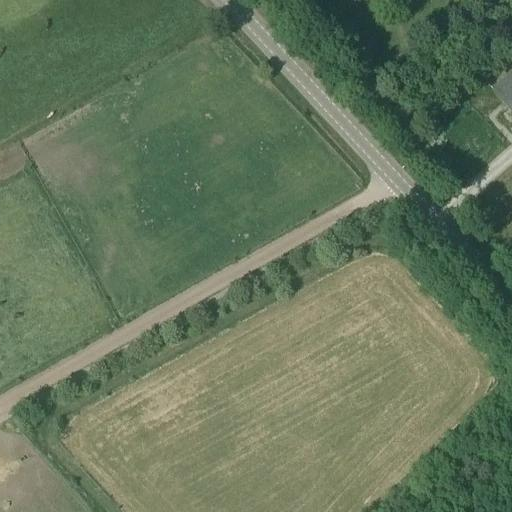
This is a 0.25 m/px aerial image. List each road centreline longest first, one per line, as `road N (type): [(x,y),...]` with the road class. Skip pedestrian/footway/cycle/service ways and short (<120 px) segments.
road 1 (track): [(0,404),(390,179)]
road 2 (unclassified): [(511,310),(223,0)]
